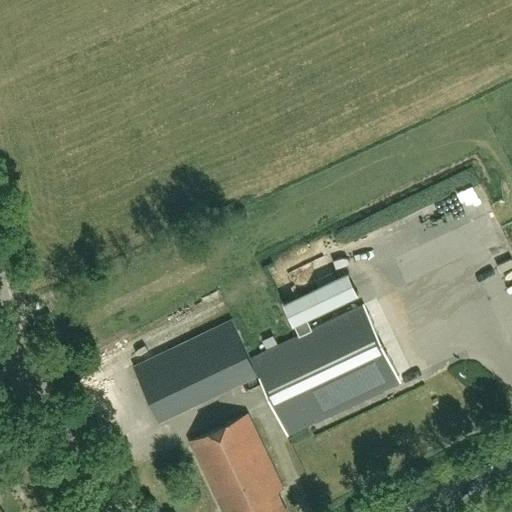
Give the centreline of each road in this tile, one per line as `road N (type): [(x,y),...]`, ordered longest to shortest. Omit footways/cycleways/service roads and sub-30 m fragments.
road 1 (tertiary): [(123,511),(18,354)]
road 2 (secondary): [(511,453),(441,476),(383,511)]
